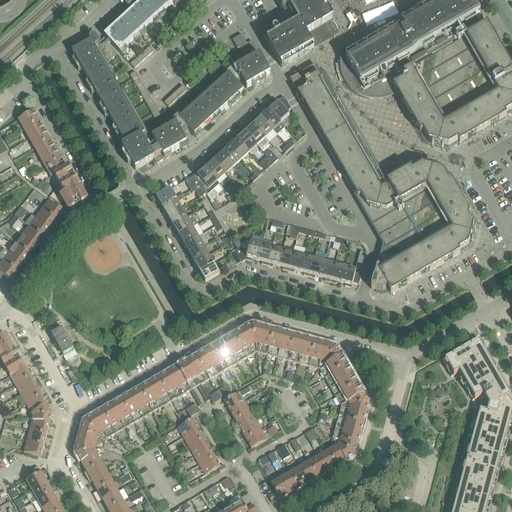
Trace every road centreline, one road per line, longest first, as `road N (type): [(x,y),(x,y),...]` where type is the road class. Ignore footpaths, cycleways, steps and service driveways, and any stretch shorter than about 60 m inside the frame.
road 1 (residential): [(77,408),(246,316),(406,359)]
road 2 (residential): [(361,304),(246,271),(196,291),(132,188)]
road 3 (residential): [(4,307),(98,201),(26,79)]
road 4 (residential): [(361,304),(377,246),(281,83)]
road 5 (residential): [(132,188),(191,155),(281,83)]
road 6 (residential): [(361,304),(402,313),(511,253)]
road 7 (residential): [(132,188),(58,56)]
road 8 (residential): [(390,421),(378,466),(305,511)]
road 9 (residential): [(77,408),(27,324),(4,307)]
